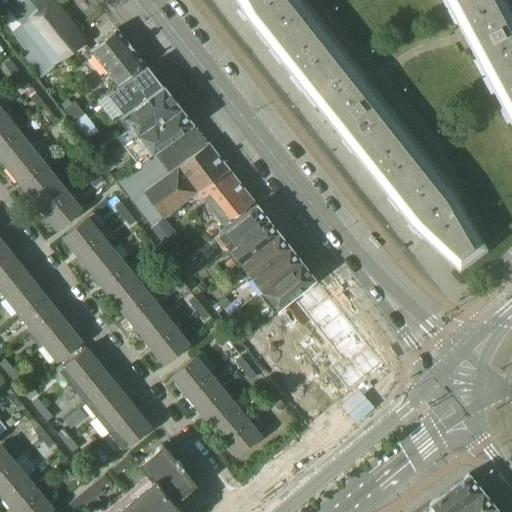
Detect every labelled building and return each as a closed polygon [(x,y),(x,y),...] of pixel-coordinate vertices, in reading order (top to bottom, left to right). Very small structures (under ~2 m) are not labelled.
[(0,0),(0,18),(10,31),(19,23),(52,66),(85,40),(53,0),(52,0),(50,2),(49,0),(14,0),(10,4),(6,0),(0,0)] [(482,247),(482,246),(466,218),(463,220),(448,193),(450,192),(437,175),(434,176),(414,150),(416,148),(402,131),(400,133),(380,107),(382,105),(354,70),(352,72),(331,45),(333,44),(320,27),(317,28),(297,2),(299,0),(298,0),(237,0),(238,1),(239,0),(241,0),(246,7),(248,16),(246,18),(256,30),(258,29),(267,33),(280,50),(283,60),(280,61),(290,74),(292,72),(316,103),(315,105),(339,135),(341,134),(349,138),(363,155),(365,164),(363,166),(373,178),(375,177),(384,181),(398,198),(400,208),(397,209),(407,222),(409,220),(418,224),(425,231),(422,234),(457,267),(482,247)] [(511,17),(502,0),(451,0),(457,11),(458,20),(455,21),(474,56),(476,55),(484,60),(494,80),(495,89),(492,91),(500,105),(502,103),(511,121),(511,17)] [(116,84),(144,62),(116,28),(89,50),(116,84)] [(3,64),(15,80),(21,75),(9,60),(3,64)] [(107,94),(122,113),(161,84),(146,65),(107,94)] [(29,85),(21,75),(15,80),(23,89),(29,85)] [(161,84),(122,113),(120,114),(130,126),(116,136),(122,144),(176,103),(161,84)] [(33,102),(40,112),(46,107),(38,98),(33,102)] [(83,113),(74,100),(73,101),(70,98),(63,103),(66,106),(62,109),(71,122),(83,113)] [(143,159),(191,123),(176,103),(122,144),(99,161),(108,171),(131,155),(137,163),(143,159)] [(53,117),(46,107),(40,112),(47,121),(53,117)] [(93,125),(83,113),(71,122),(81,134),(84,132),(87,136),(94,130),(91,126),(93,125)] [(4,115),(0,118),(0,143),(16,131),(4,115)] [(163,218),(196,191),(226,168),(191,123),(143,159),(137,163),(114,180),(160,240),(173,230),(163,218)] [(57,134),(64,143),(70,138),(63,129),(57,134)] [(16,131),(0,143),(0,158),(5,165),(29,147),(16,131)] [(77,148),(70,138),(64,143),(72,152),(77,148)] [(29,147),(5,165),(17,180),(41,162),(29,147)] [(82,165),(89,175),(95,170),(87,161),(82,165)] [(41,162),(17,180),(30,196),(54,178),(41,162)] [(252,201),(226,168),(196,191),(223,225),(252,201)] [(102,180),(95,170),(89,175),(96,184),(102,180)] [(54,178),(30,196),(43,212),(66,193),(54,178)] [(66,193),(43,212),(56,229),(80,210),(66,193)] [(114,207),(121,216),(127,212),(120,202),(114,207)] [(217,233),(228,248),(266,218),(255,204),(217,233)] [(134,221),(127,212),(121,216),(129,225),(134,221)] [(86,218),(62,236),(75,253),(99,234),(86,218)] [(266,218),(228,248),(239,262),(277,232),(266,218)] [(277,232),(239,262),(250,276),(288,247),(277,232)] [(99,234),(75,253),(88,268),(111,250),(99,234)] [(139,238),(146,248),(152,243),(144,234),(139,238)] [(152,243),(146,248),(153,257),(159,252),(152,243)] [(4,246),(0,249),(0,274),(16,262),(4,246)] [(288,247),(250,276),(262,291),(299,261),(288,247)] [(111,250),(88,268),(100,284),(124,265),(111,250)] [(299,261),(262,291),(276,309),(314,280),(299,261)] [(16,262),(0,274),(0,289),(5,296),(29,277),(16,262)] [(124,265),(100,284),(113,300),(136,281),(124,265)] [(176,275),(169,265),(163,270),(170,279),(176,275)] [(183,284),(176,275),(170,279),(178,288),(183,284)] [(29,277),(5,296),(18,312),(41,293),(29,277)] [(314,280),(242,338),(310,423),(383,365),(314,280)] [(136,281),(113,300),(125,315),(149,296),(136,281)] [(41,293),(18,312),(30,327),(54,309),(41,293)] [(149,296),(125,315),(138,331),(161,312),(149,296)] [(201,306),(193,297),(188,301),(195,310),(201,306)] [(208,315),(201,306),(195,310),(202,320),(208,315)] [(66,324),(54,309),(30,327),(43,343),(66,324)] [(161,312),(138,331),(150,346),(173,327),(161,312)] [(224,321),(230,329),(238,322),(232,315),(224,321)] [(66,324),(43,343),(56,360),(60,357),(80,341),(66,324)] [(173,327),(150,346),(164,363),(187,345),(173,327)] [(219,329),(213,334),(221,343),(226,339),(219,329)] [(98,364),(80,341),(60,357),(66,363),(61,366),(62,367),(58,370),(71,386),(98,364)] [(171,375),(184,391),(207,372),(194,356),(171,375)] [(248,366),(240,357),(235,361),(242,371),(248,366)] [(0,362),(0,365),(6,373),(11,368),(4,359),(0,362)] [(98,364),(71,386),(83,401),(110,379),(98,364)] [(255,376),(248,366),(242,371),(249,380),(255,376)] [(19,377),(11,368),(6,373),(13,382),(19,377)] [(207,372),(184,391),(197,407),(220,389),(207,372)] [(110,379),(83,401),(95,417),(123,395),(110,379)] [(275,395),(268,386),(263,379),(257,384),(270,400),(275,395)] [(37,393),(29,384),(21,390),(28,400),(37,393)] [(0,390),(8,400),(14,395),(6,386),(0,390)] [(220,389),(197,407),(209,422),(232,404),(220,389)] [(21,404),(14,395),(8,400),(16,409),(21,404)] [(136,411),(123,395),(95,417),(108,433),(136,411)] [(283,405),(275,395),(270,400),(277,409),(283,405)] [(31,403),(39,412),(44,407),(36,398),(31,403)] [(232,404),(209,422),(222,438),(245,420),(232,404)] [(52,416),(44,407),(39,412),(46,421),(52,416)] [(136,411),(108,433),(121,449),(125,446),(149,427),(147,425),(136,411)] [(245,420),(222,438),(235,455),(259,436),(245,420)] [(33,429),(40,439),(46,434),(38,425),(33,429)] [(56,433),(64,442),(69,438),(62,429),(56,433)] [(53,443),(46,434),(40,439),(48,448),(53,443)] [(77,447),(69,438),(64,442),(72,452),(77,447)] [(180,511),(172,502),(194,484),(181,467),(182,466),(176,459),(175,460),(161,444),(137,464),(151,480),(112,511),(180,511)] [(0,472),(12,462),(0,447),(0,472)] [(129,454),(111,468),(116,474),(125,467),(128,471),(137,463),(129,454)] [(58,460),(66,469),(71,464),(64,455),(58,460)] [(90,474),(96,470),(88,460),(83,465),(90,474)] [(12,462),(0,472),(0,493),(2,496),(25,477),(12,462)] [(79,474),(71,464),(66,469),(73,478),(79,474)] [(434,511),(453,511),(481,491),(467,473),(447,489),(428,503),(434,511)] [(103,475),(85,490),(93,499),(102,492),(100,488),(108,481),(103,475)] [(25,477),(2,496),(15,511),(38,492),(25,477)] [(84,506),(93,499),(85,490),(68,504),(73,511),(81,503),(84,506)] [(481,491),(453,511),(492,511),(496,509),(481,491)] [(38,492),(15,511),(47,511),(51,509),(38,492)]
